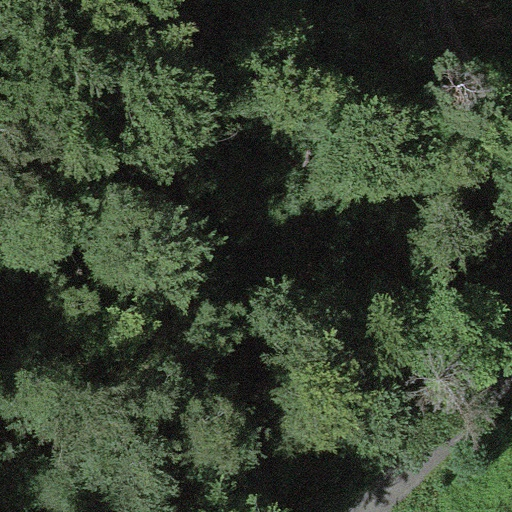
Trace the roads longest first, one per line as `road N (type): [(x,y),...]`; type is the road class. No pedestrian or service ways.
road 1 (unclassified): [(511,355),(339,511)]
road 2 (track): [(436,0),(511,122)]
